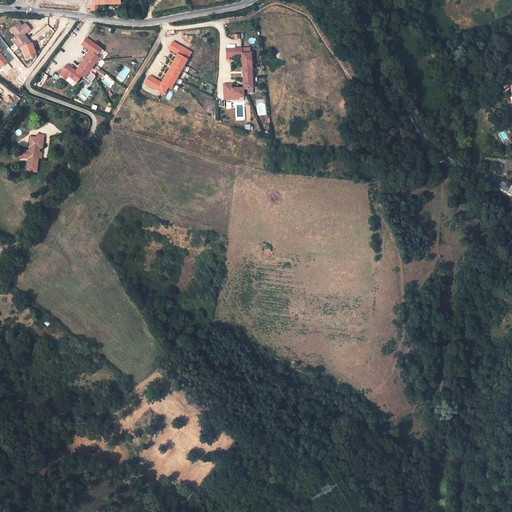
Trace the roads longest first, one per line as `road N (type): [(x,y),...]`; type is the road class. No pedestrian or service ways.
road 1 (tertiary): [(0,7),(153,22),(252,0)]
road 2 (tertiary): [(361,0),(423,137),(450,163),(511,189)]
